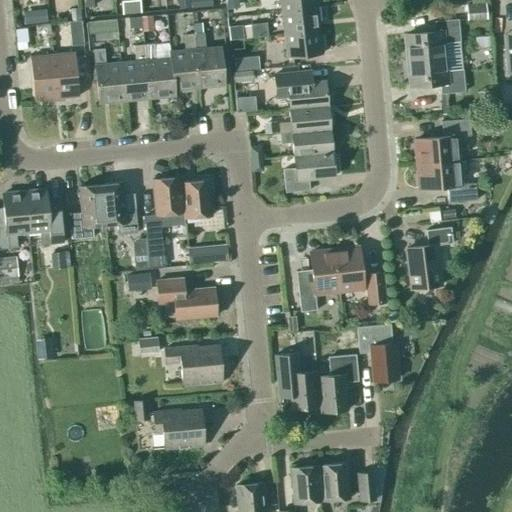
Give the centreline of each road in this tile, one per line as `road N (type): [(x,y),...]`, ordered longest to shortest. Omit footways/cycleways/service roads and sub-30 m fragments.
road 1 (residential): [(243,220),(234,142),(8,164),(0,81)]
road 2 (residential): [(362,0),(379,169),(373,190),(346,209),(243,220)]
road 3 (residential): [(235,448),(263,419),(243,220)]
road 4 (residential): [(235,448),(380,437)]
